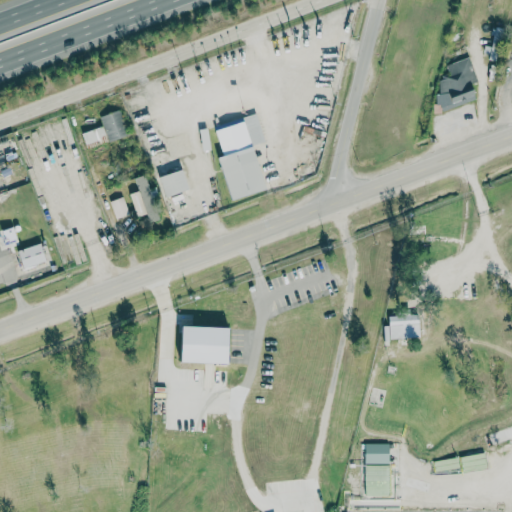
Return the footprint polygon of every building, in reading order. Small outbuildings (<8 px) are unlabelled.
[(479,101),(474,83),(477,82),(468,51),(445,57),(449,73),(437,76),(444,101),(433,104),(435,113),(479,101)] [(83,133),(87,147),(127,137),(120,111),(101,116),(104,127),(83,133)] [(160,178),(168,198),(191,189),(184,169),(160,178)] [(137,217),(148,214),(151,223),(162,219),(153,189),(150,189),(146,175),(135,178),(139,191),(131,194),(137,217)] [(129,214),(123,197),(110,202),(117,219),(129,214)] [(0,232),(0,240),(4,249),(22,239),(15,225),(0,232)] [(25,269),(48,261),(41,243),(19,251),(25,269)] [(386,339),(422,338),(421,316),(391,317),(391,326),(386,326),(386,339)] [(185,363),(232,365),(233,328),(186,327),(185,363)] [(366,463),(391,462),(390,442),(366,443),(366,463)]
